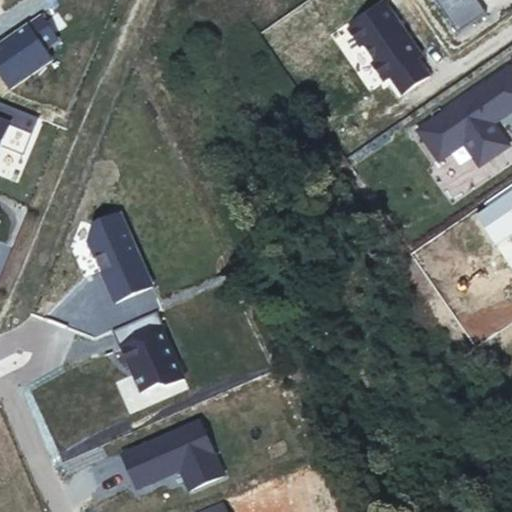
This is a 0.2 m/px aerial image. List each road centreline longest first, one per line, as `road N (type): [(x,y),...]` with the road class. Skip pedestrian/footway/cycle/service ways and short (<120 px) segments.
road 1 (unknown): [(0,323),(69,145),(105,91),(143,0)]
road 2 (residential): [(60,511),(2,385)]
